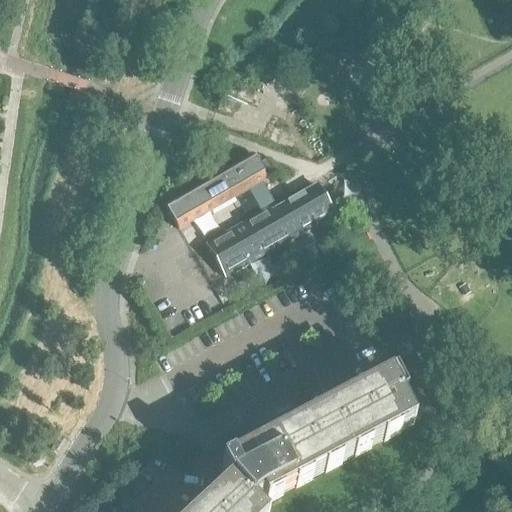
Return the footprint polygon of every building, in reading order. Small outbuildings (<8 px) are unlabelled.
[(366,55),(407,30),(404,24),(402,22),(361,47),(362,49),(366,55)] [(311,45),(320,59),(341,45),(331,31),(311,45)] [(177,231),(266,180),(253,156),(164,208),(177,231)] [(225,279),(316,227),(314,223),(331,213),(330,211),(331,207),(327,201),(324,200),(316,187),(271,213),(269,210),(206,246),(225,279)] [(310,242),(298,249),(303,258),(315,251),(310,242)] [(257,511),(252,506),(262,499),(264,504),(413,425),(402,405),(400,401),(392,385),(317,424),(315,419),(309,422),(300,406),(254,430),(252,431),(254,436),(225,451),(222,447),(220,448),(207,455),(215,491),(216,491),(219,495),(223,500),(209,511),(257,511)]
